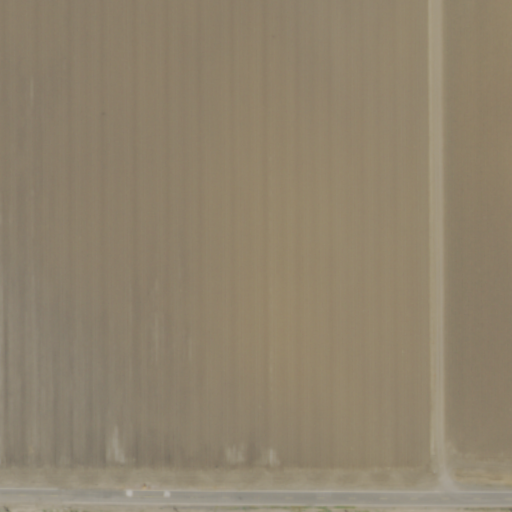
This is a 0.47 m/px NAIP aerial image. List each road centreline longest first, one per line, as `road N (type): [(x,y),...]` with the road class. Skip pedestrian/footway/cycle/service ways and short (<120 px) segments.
road 1 (residential): [(0,494),(511,495)]
road 2 (track): [(439,0),(441,494)]
